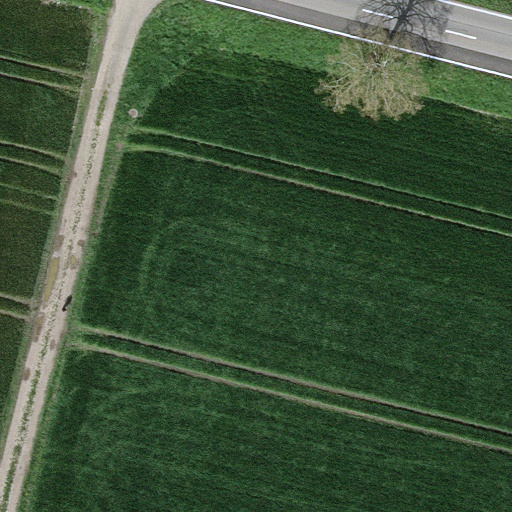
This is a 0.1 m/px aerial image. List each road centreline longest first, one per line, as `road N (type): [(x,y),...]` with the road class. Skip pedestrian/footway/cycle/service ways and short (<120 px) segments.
road 1 (track): [(126,0),(0,502)]
road 2 (secondary): [(318,0),(511,49)]
